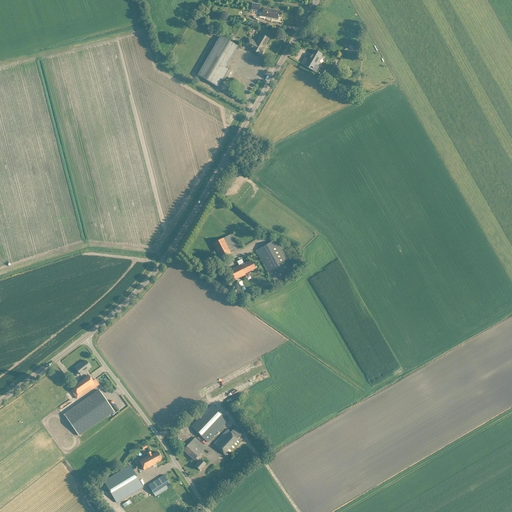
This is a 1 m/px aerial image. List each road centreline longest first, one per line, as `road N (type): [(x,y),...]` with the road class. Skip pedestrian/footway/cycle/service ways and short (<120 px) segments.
road 1 (tertiary): [(83,339),(163,260),(317,0)]
road 2 (unclassified): [(206,511),(83,339)]
